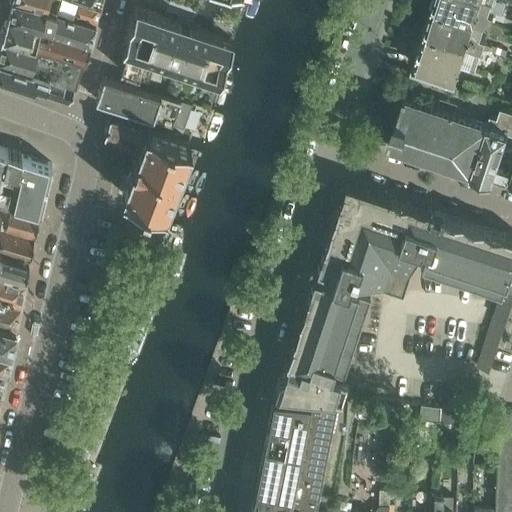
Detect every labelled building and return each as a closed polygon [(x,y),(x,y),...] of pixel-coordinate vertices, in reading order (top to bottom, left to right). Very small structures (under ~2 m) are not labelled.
[(54,10),(45,7),(20,0),(12,0),(8,16),(40,25),(36,36),(47,39),(49,31),(90,41),(95,23),(71,17),(55,12),(56,10),(54,10)] [(54,10),(56,3),(57,0),(20,0),(45,7),(54,10)] [(71,17),(72,12),(75,0),(83,0),(100,4),(101,0),(57,0),(56,3),(54,10),(56,10),(55,12),(71,17)] [(83,0),(75,0),(72,12),(71,17),(95,23),(100,4),(83,0)] [(434,0),(434,3),(485,20),(491,22),(495,10),(490,8),(492,0),(434,0)] [(485,20),(434,3),(433,5),(434,6),(428,22),(427,22),(425,30),(426,30),(482,48),(483,49),(488,34),(481,32),(485,20)] [(219,80),(233,37),(135,5),(121,47),(126,49),(120,69),(138,75),(145,55),(219,80)] [(55,52),(82,59),(84,60),(90,41),(49,31),(47,39),(36,36),(40,25),(8,16),(3,37),(55,52)] [(456,79),(461,65),(475,69),(482,48),(426,30),(421,43),(421,42),(417,53),(418,53),(415,63),(414,62),(413,65),(456,79)] [(82,59),(55,52),(3,37),(0,47),(0,60),(11,63),(74,83),(82,59)] [(489,51),(505,56),(507,50),(492,44),(489,51)] [(0,77),(33,88),(35,83),(45,86),(44,92),(68,100),(74,83),(11,63),(0,60),(0,77)] [(191,104),(103,76),(96,99),(183,127),(191,104)] [(465,79),(464,82),(462,87),(486,94),(489,87),(465,79)] [(44,92),(45,86),(35,83),(33,88),(44,92)] [(458,104),(441,98),(438,107),(423,102),(424,101),(422,100),(421,101),(407,96),(408,95),(406,95),(406,96),(405,95),(404,98),(399,114),(398,113),(396,119),(394,126),(395,126),(390,141),(389,141),(388,144),(392,145),(392,144),(406,149),(406,150),(408,151),(408,150),(422,154),(422,155),(424,156),(424,155),(439,160),(438,161),(440,161),(441,160),(455,165),(455,166),(456,167),(457,166),(471,171),(471,172),(473,172),(473,171),(489,122),(487,122),(487,123),(472,118),(473,117),(471,116),(470,118),(456,113),(458,104)] [(511,131),(511,112),(502,109),(498,119),(491,116),(489,122),(473,171),(506,182),(508,174),(496,170),(509,131),(511,131)] [(103,133),(117,141),(137,152),(121,192),(165,209),(190,142),(109,115),(103,133)] [(6,149),(0,147),(0,165),(14,169),(17,170),(9,202),(41,210),(51,163),(21,154),(21,153),(7,148),(6,149)] [(0,181),(10,184),(14,169),(0,165),(0,181)] [(476,364),(487,367),(511,294),(511,235),(441,212),(442,210),(439,205),(434,204),(429,206),(429,208),(346,180),(342,182),(315,264),(314,264),(309,266),(307,271),(310,276),(311,277),(284,360),(287,361),(283,374),(279,376),(274,390),(337,396),(371,294),(357,290),(360,281),(403,295),(417,253),(425,255),(420,269),(500,295),(476,364)] [(0,199),(5,201),(10,184),(0,181),(0,199)] [(0,228),(34,238),(40,214),(6,204),(3,214),(2,213),(0,219),(0,228)] [(34,238),(0,228),(0,249),(29,258),(34,238)] [(0,272),(25,278),(29,261),(0,252),(0,272)] [(0,294),(20,301),(25,278),(0,272),(0,294)] [(0,313),(16,319),(20,301),(0,294),(0,313)] [(0,322),(15,326),(16,319),(0,313),(0,322)] [(15,326),(0,322),(0,366),(5,368),(15,326)] [(314,511),(336,403),(272,397),(252,501),(305,511),(314,511)] [(494,511),(511,511),(511,412),(503,411),(496,462),(495,511),(494,511)] [(377,505),(387,505),(388,489),(378,488),(377,505)] [(450,511),(451,508),(439,507),(440,494),(433,494),(431,511),(450,511)] [(305,511),(252,501),(249,511),(305,511)]
